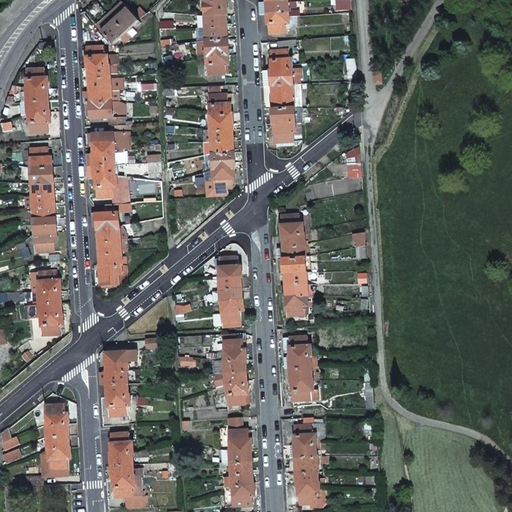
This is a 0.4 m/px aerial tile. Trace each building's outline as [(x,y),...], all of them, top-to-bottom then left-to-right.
[(266,0),(267,2),(268,14),(269,34),(288,33),(287,24),(290,23),(289,9),(289,2),(288,0),(266,0)] [(353,0),(340,0),(341,10),(354,9),(353,0)] [(206,29),(209,76),(227,75),(226,66),(229,66),(229,56),(230,56),(229,40),(228,40),(227,17),(228,17),(227,1),(215,1),(205,2),(205,17),(206,29)] [(117,43),(128,33),(140,21),(139,21),(134,15),(134,14),(129,8),(128,8),(123,3),(110,16),(97,2),(87,12),(101,30),(114,45),(117,43)] [(268,14),(267,2),(259,2),(260,6),(260,15),(268,14)] [(134,14),(134,15),(139,21),(140,21),(146,15),(140,9),(134,14)] [(198,17),(199,30),(206,29),(205,17),(198,17)] [(128,33),(117,43),(120,46),(125,42),(126,43),(132,38),(128,33)] [(42,40),(42,47),(53,48),(53,41),(42,40)] [(296,40),(278,42),(279,49),(297,47),(296,40)] [(91,92),(91,103),(91,119),(110,118),(114,118),(114,117),(114,110),(113,102),(112,91),(112,79),(111,74),(111,66),(110,66),(109,57),(106,57),(105,47),(87,48),(88,59),(88,69),(89,68),(90,73),(90,85),(91,92)] [(296,109),(295,96),(294,84),(293,70),(293,59),(290,59),(290,50),(271,51),(272,70),(271,70),(272,86),(273,86),(274,109),(273,109),(274,123),(275,123),(276,143),(294,142),(294,132),(297,132),(296,109)] [(51,120),(51,113),(50,113),(48,90),(49,89),(49,81),(49,78),(46,78),(45,69),(27,70),(29,90),(27,90),(28,95),(22,94),(23,103),(28,102),(29,115),(30,115),(31,134),(49,133),(49,124),(52,124),(51,120)] [(264,82),(264,87),(272,86),(271,70),(263,71),(264,82)] [(381,71),(373,72),(374,83),(382,83),(381,71)] [(123,78),(112,79),(112,91),(123,92),(123,78)] [(209,86),(210,96),(222,95),(221,86),(217,86),(209,86)] [(22,94),(28,95),(27,90),(27,88),(16,87),(15,93),(22,94)] [(210,96),(215,189),(233,188),(233,179),(236,179),(235,169),(236,169),(235,153),(235,152),(233,130),(234,130),(233,114),(232,114),(232,104),(229,104),(229,94),(222,95),(210,96)] [(126,113),(125,103),(122,103),(118,101),(113,102),(114,110),(117,114),(126,113)] [(122,117),(114,117),(114,118),(110,118),(110,126),(111,126),(126,125),(126,117),(122,117)] [(2,124),(3,132),(12,131),(11,123),(2,124)] [(131,150),(130,125),(126,125),(111,126),(111,134),(112,143),(115,143),(116,154),(124,153),(124,151),(131,150)] [(95,167),(96,179),(95,179),(96,198),(113,197),(115,197),(114,188),(118,188),(117,177),(116,177),(115,165),(115,154),(116,154),(115,143),(112,143),(111,134),(93,135),(93,143),(94,154),(95,154),(95,167)] [(35,209),(37,253),(56,252),(55,243),(58,243),(58,241),(57,233),(58,233),(58,225),(57,219),(56,219),(56,216),(56,204),(55,189),(55,184),(55,176),(54,168),(53,158),(50,158),(49,155),(49,149),(31,150),(34,197),(35,209)] [(131,153),(124,153),(116,154),(115,154),(115,165),(132,164),(131,153)] [(161,155),(150,155),(150,163),(154,162),(162,162),(161,155)] [(162,162),(154,162),(155,181),(163,181),(162,162)] [(348,165),(349,178),(363,177),(362,163),(348,165)] [(174,173),(175,180),(193,176),(192,169),(174,173)] [(113,197),(114,205),(129,204),(127,178),(117,177),(118,188),(114,188),(115,197),(113,197)] [(34,197),(26,197),(27,210),(35,209),(34,197)] [(121,240),(120,213),(97,214),(97,218),(98,228),(98,231),(99,231),(99,234),(100,248),(101,261),(101,265),(100,265),(101,286),(120,285),(120,276),(122,275),(122,266),(123,266),(122,252),(121,240)] [(286,273),(287,284),(287,296),(286,296),(287,316),(306,315),(305,306),(308,306),(308,296),(309,295),(308,273),(307,256),(306,246),(305,234),(304,234),(303,224),(300,224),(300,215),(282,216),(283,236),(284,236),(285,259),(284,259),(285,273),(286,273)] [(242,293),(242,289),(242,277),(243,277),(242,266),(239,266),(238,257),(221,258),(221,259),(222,277),(220,278),(221,292),(221,303),(223,303),(224,314),(224,322),(242,321),(241,311),(244,311),(244,300),(243,300),(242,293)] [(62,302),(61,292),(62,292),(61,281),(58,281),(58,272),(39,273),(41,292),(40,292),(40,304),(40,305),(41,317),(42,317),(43,336),(62,335),(61,326),(64,326),(64,324),(64,315),(63,315),(62,302)] [(212,293),(213,305),(221,303),(221,292),(213,292),(212,293)] [(40,305),(30,306),(31,318),(41,317),(40,305)] [(177,305),(176,312),(176,316),(192,311),(190,305),(184,306),(177,305)] [(212,326),(224,327),(224,322),(224,314),(211,315),(212,326)] [(308,336),(309,345),(312,345),(316,345),(315,332),(308,332),(308,336)] [(250,394),(249,383),(247,383),(246,360),(247,360),(246,340),(237,341),(237,335),(225,335),(226,362),(225,362),(226,373),(226,377),(226,386),(228,386),(229,405),(247,404),(246,395),(250,394)] [(292,382),(293,401),(312,400),(311,391),(314,391),(314,379),(312,380),(311,356),(312,356),(312,345),(309,345),(308,336),(290,338),(291,350),(291,357),(290,357),(291,370),(291,382),(292,382)] [(162,338),(146,339),(147,348),(162,347),(162,338)] [(363,340),(362,352),(371,352),(370,339),(363,340)] [(137,350),(128,351),(125,351),(125,361),(128,361),(138,360),(137,350)] [(107,391),(108,397),(109,397),(110,410),(110,416),(129,415),(128,405),(131,405),(131,394),(130,394),(128,372),(129,372),(129,371),(128,361),(125,361),(125,351),(106,353),(107,372),(106,372),(107,384),(107,391)] [(366,382),(367,408),(374,408),(373,382),(366,382)] [(311,391),(312,400),(319,399),(318,390),(314,391),(311,391)] [(219,395),(220,407),(229,406),(229,405),(228,395),(219,395)] [(70,447),(69,436),(69,425),(70,425),(69,413),(66,414),(65,404),(47,405),(48,424),(47,424),(48,450),(49,450),(50,469),(68,468),(68,459),(71,459),(71,448),(70,447)] [(230,419),(231,431),(244,430),(243,418),(230,419)] [(296,446),(295,426),(295,419),(283,420),(284,435),(284,446),(291,446),(295,446),(296,446)] [(319,483),(318,473),(319,473),(318,456),(317,456),(317,446),(318,446),(317,434),(314,434),(313,425),(305,426),(295,426),(296,446),(295,446),(296,459),(298,486),(299,486),(300,505),(318,504),(318,494),(321,494),(320,483),(319,483)] [(4,444),(13,439),(9,428),(2,434),(4,444)] [(254,485),(252,450),(253,450),(252,430),(244,430),(231,431),(232,450),(231,450),(231,463),(232,471),(232,476),(233,488),(234,488),(235,507),(253,506),(252,497),(256,496),(255,485),(254,485)] [(134,460),(133,453),(134,453),(133,441),(130,441),(130,432),(111,434),(111,439),(112,453),(111,453),(112,461),(112,467),(113,478),(114,478),(115,497),(127,497),(134,496),(133,487),(136,487),(136,476),(136,475),(135,475),(134,460)] [(4,444),(2,444),(4,448),(5,451),(21,444),(17,437),(13,439),(4,444)] [(20,449),(4,456),(5,460),(7,464),(23,457),(20,449)] [(134,460),(150,455),(149,449),(134,453),(133,453),(134,460)] [(50,469),(49,450),(42,454),(43,478),(50,478),(50,469)] [(223,450),(223,463),(231,463),(231,450),(223,450)] [(220,468),(228,468),(228,471),(232,471),(231,463),(223,463),(220,463),(220,468)] [(50,478),(69,476),(68,468),(50,469),(50,478)] [(134,496),(134,509),(149,508),(148,495),(144,497),(142,476),(136,476),(136,487),(133,487),(134,496)] [(233,488),(232,476),(224,476),(224,490),(225,490),(233,488)] [(43,478),(26,479),(26,481),(20,481),(20,487),(43,486),(43,478)] [(235,507),(234,488),(233,488),(225,490),(226,507),(235,507)]
